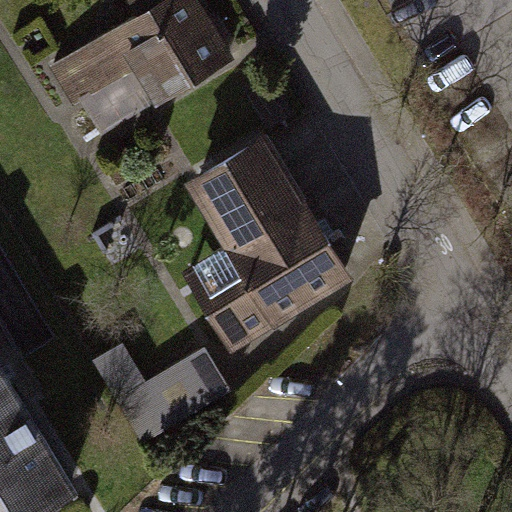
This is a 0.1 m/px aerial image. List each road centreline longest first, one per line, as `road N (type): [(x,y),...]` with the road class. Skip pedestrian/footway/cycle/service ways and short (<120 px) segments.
road 1 (residential): [(457,291),(280,0)]
road 2 (residential): [(457,291),(234,511)]
